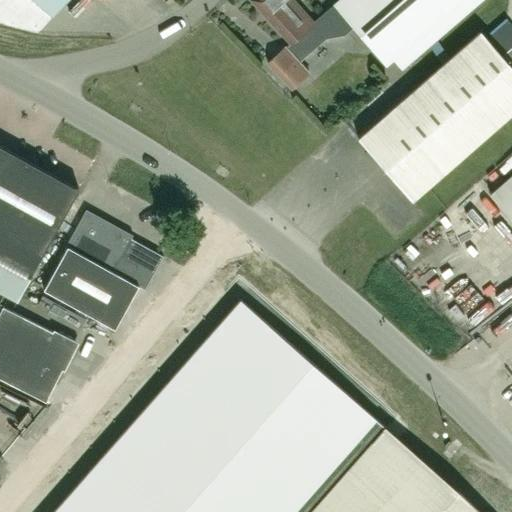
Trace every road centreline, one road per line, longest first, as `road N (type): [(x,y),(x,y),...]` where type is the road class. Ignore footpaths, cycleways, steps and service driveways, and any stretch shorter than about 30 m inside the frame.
road 1 (unclassified): [(0,510),(245,219)]
road 2 (unclassified): [(511,459),(245,219)]
road 3 (unclassified): [(245,219),(38,89)]
road 4 (unclassified): [(38,89),(60,70),(157,36),(205,0)]
